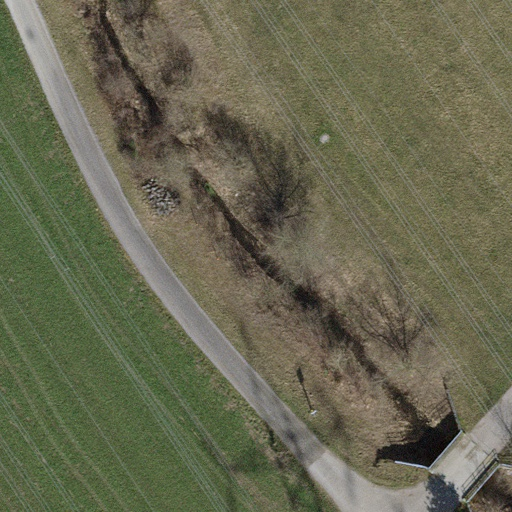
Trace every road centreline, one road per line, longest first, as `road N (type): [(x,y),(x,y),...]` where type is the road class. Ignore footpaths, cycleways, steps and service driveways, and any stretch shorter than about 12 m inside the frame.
road 1 (track): [(23,0),(136,245),(294,439),(365,511)]
road 2 (track): [(511,421),(427,511)]
